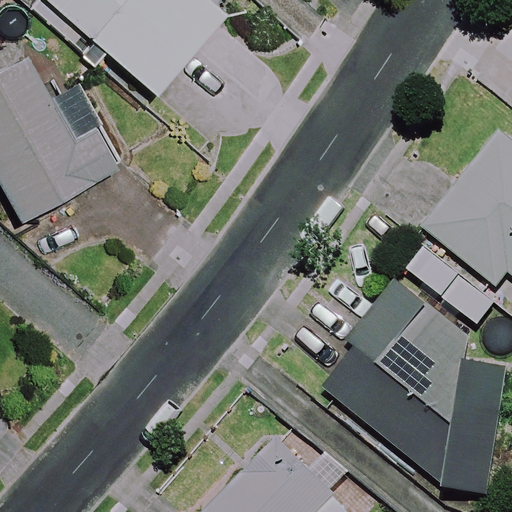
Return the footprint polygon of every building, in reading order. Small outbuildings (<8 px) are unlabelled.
[(53,0),(51,2),(156,92),(224,13),(208,0),(53,0)] [(74,136),(27,54),(0,69),(0,183),(20,219),(121,162),(98,123),(74,136)] [(511,146),(500,137),(426,229),(497,287),(509,273),(511,275),(511,146)] [(463,363),(477,346),(394,278),(343,340),(353,349),(319,391),(449,496),(489,501),(506,369),(463,364),(463,363)] [(307,473),(276,443),(209,511),(346,511),(328,494),(346,476),(325,455),(307,473)]
